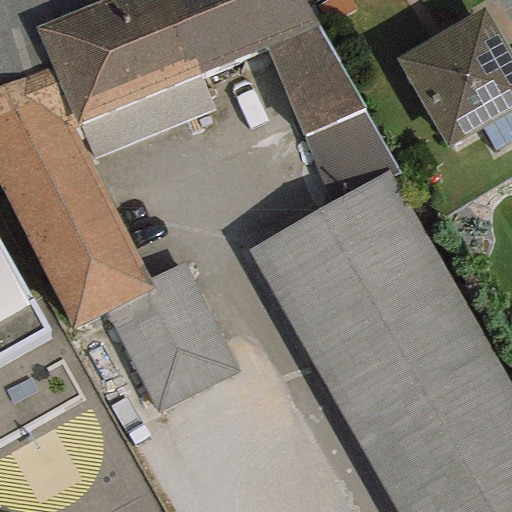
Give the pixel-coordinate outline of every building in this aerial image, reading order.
[(315,26),(318,25),(306,4),(303,0),(100,0),(35,27),(52,68),(76,125),(197,75),(265,48),(315,26)] [(511,111),(511,56),(482,7),(394,59),(445,148),(481,129),(511,111)] [(398,175),(315,26),(265,48),(328,205),(386,173),(391,180),(398,175)] [(0,192),(72,329),(154,288),(70,128),(76,125),(52,68),(0,89),(0,192)] [(212,110),(197,75),(76,125),(92,159),(212,110)] [(511,140),(511,111),(481,129),(493,151),(511,140)] [(328,205),(245,251),(395,511),(511,511),(511,390),(391,180),(386,173),(328,205)] [(0,357),(47,330),(0,246),(0,357)] [(146,312),(105,331),(149,425),(236,384),(197,302),(152,323),(146,312)]
